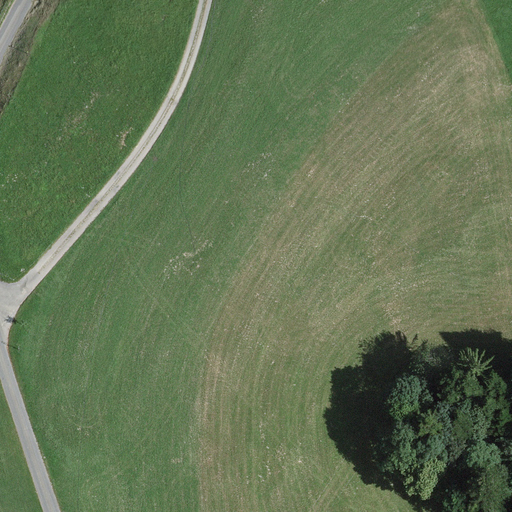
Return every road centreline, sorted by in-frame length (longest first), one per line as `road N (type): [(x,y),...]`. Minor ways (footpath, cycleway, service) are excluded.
road 1 (track): [(206,0),(189,61),(154,133),(0,307)]
road 2 (unclassified): [(0,347),(52,511)]
